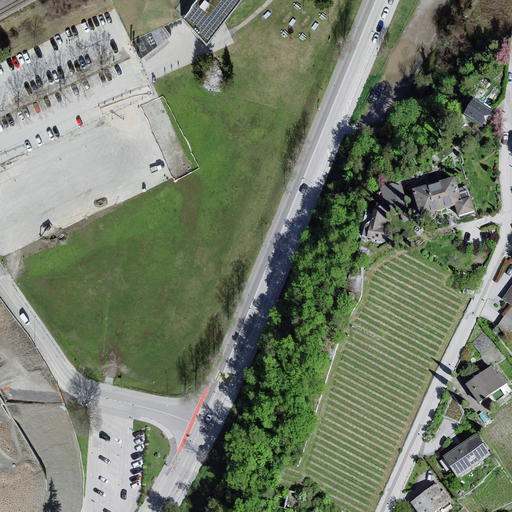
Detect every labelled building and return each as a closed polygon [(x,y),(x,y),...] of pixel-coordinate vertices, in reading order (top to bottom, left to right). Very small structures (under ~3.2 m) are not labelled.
[(183,0),(176,11),(205,41),(237,0),(183,0)] [(476,96),(466,112),(485,124),(495,108),(476,96)] [(410,204),(401,179),(383,186),(392,210),(410,204)] [(468,202),(460,180),(421,193),(427,219),(459,208),(463,218),(479,213),(475,201),(468,202)] [(367,234),(385,238),(392,204),(375,201),(367,234)] [(511,287),(502,302),(511,308),(511,287)] [(495,371),(469,388),(482,409),(511,388),(503,377),(495,371)] [(480,437),(445,460),(459,482),(493,458),(480,437)] [(440,486),(414,505),(419,511),(443,511),(455,503),(440,486)]
